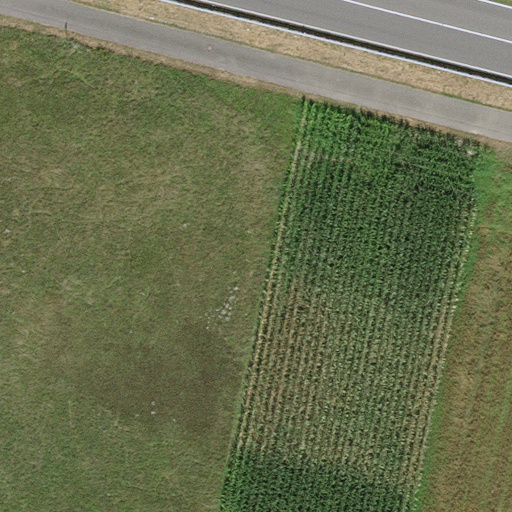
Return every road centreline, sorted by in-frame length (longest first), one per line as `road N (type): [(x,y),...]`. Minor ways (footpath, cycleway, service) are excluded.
road 1 (track): [(0,17),(511,134)]
road 2 (primary): [(511,43),(337,0)]
